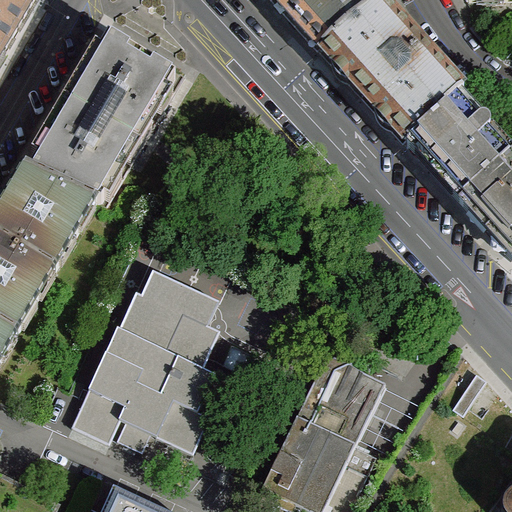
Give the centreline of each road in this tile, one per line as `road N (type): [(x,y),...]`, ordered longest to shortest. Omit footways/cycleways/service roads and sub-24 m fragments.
road 1 (tertiary): [(511,334),(211,0)]
road 2 (residential): [(0,420),(198,511)]
road 3 (residential): [(75,0),(0,137)]
road 4 (residential): [(511,93),(454,46),(423,0)]
